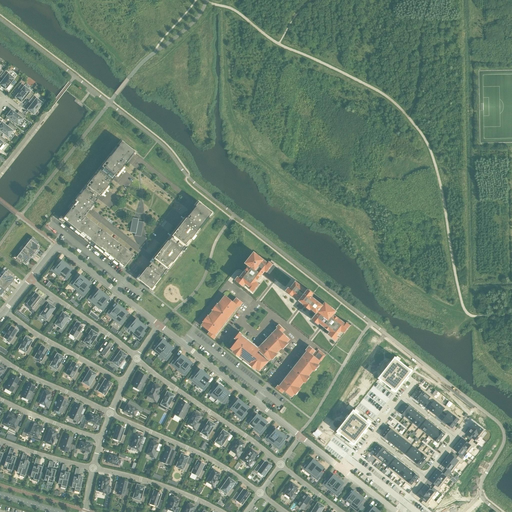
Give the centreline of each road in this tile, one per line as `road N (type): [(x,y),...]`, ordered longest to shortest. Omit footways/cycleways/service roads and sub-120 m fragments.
road 1 (residential): [(280,463),(136,358)]
road 2 (residential): [(260,493),(209,458),(110,413)]
road 3 (residential): [(123,382),(4,311)]
road 4 (residential): [(223,511),(167,486),(93,467)]
road 5 (residential): [(136,358),(30,279)]
road 6 (residential): [(110,413),(0,356)]
road 7 (residential): [(256,401),(161,325)]
